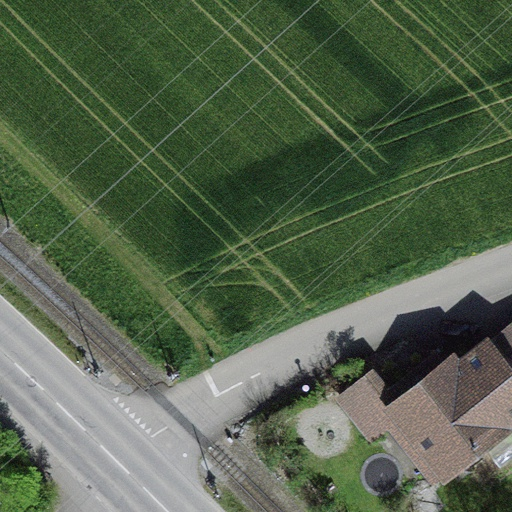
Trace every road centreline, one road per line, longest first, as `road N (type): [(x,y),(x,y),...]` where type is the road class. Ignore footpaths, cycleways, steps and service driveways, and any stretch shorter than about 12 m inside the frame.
road 1 (residential): [(121,465),(271,366),(511,265)]
road 2 (secondary): [(0,349),(121,465)]
